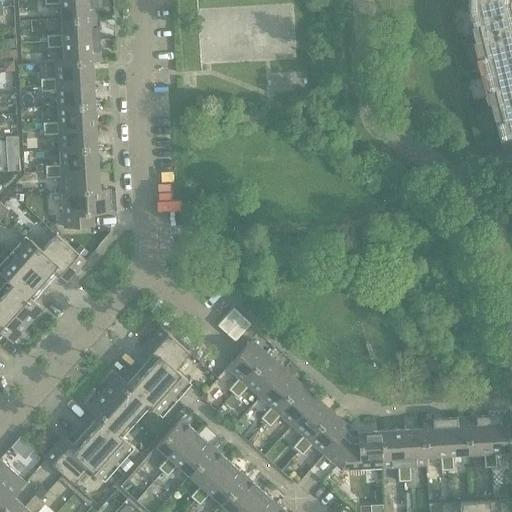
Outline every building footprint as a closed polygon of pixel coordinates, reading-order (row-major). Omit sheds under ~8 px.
[(60,0),(61,4),(62,19),(99,17),(97,0),(60,0)] [(468,0),(469,1),(469,6),(469,9),(470,14),(471,19),(471,23),(504,154),(511,152),(511,17),(508,1),(508,0),(468,0)] [(99,17),(62,19),(62,34),(55,35),(56,48),(63,47),(63,41),(100,38),(99,17)] [(55,35),(47,35),(48,48),(56,48),(55,35)] [(100,38),(63,41),(63,47),(64,61),(64,62),(92,61),(92,62),(101,61),(100,38)] [(16,39),(5,40),(5,48),(16,48),(16,39)] [(49,91),(57,91),(57,84),(93,82),(92,62),(92,61),(64,62),(64,61),(55,61),(56,78),(49,78),(49,91)] [(49,78),(41,79),(42,92),(49,91),(49,78)] [(57,84),(57,91),(58,106),(95,104),(93,82),(57,84)] [(95,104),(58,106),(59,122),(51,122),(52,135),(60,134),(59,128),(96,126),(95,104)] [(51,122),(43,123),(44,135),(52,135),(51,122)] [(59,128),(60,134),(60,149),(97,147),(96,126),(59,128)] [(97,147),(60,149),(61,165),(54,165),(54,178),(62,177),(62,171),(98,169),(97,147)] [(54,165),(46,165),(47,178),(54,178),(54,165)] [(98,169),(62,171),(62,177),(63,192),(100,190),(100,189),(98,169)] [(100,190),(63,192),(65,228),(94,226),(93,214),(110,213),(108,189),(100,189),(100,190)] [(0,221),(9,211),(0,202),(0,221)] [(57,265),(60,269),(57,273),(67,282),(86,260),(83,258),(76,251),(56,234),(42,250),(30,239),(29,241),(57,265)] [(57,265),(29,241),(0,273),(12,284),(0,297),(0,300),(28,325),(43,308),(29,296),(57,265)] [(81,246),(76,251),(83,258),(88,252),(81,246)] [(0,330),(13,342),(28,325),(0,300),(0,330)] [(161,327),(142,348),(141,348),(151,357),(155,353),(159,357),(186,381),(188,379),(176,369),(190,353),(161,327)] [(243,392),(249,386),(244,382),(268,355),(252,340),(227,367),(239,378),(234,384),(243,392)] [(268,355),(244,382),(249,386),(260,396),(285,369),(268,355)] [(118,375),(103,392),(132,418),(145,403),(157,413),(180,388),(186,381),(159,357),(152,364),(131,387),(118,375)] [(285,369),(260,396),(271,407),(266,412),(276,421),(281,415),(276,411),(301,383),(285,369)] [(276,411),(281,415),(292,425),(317,398),(301,383),(276,411)] [(234,384),(229,389),(238,398),(243,392),(234,384)] [(87,409),(101,421),(87,436),(115,461),(130,444),(118,433),(132,418),(103,392),(87,409)] [(317,398),(292,425),(303,435),(298,441),(308,450),(313,444),(308,440),(333,412),(317,398)] [(266,412),(261,418),(270,427),(276,421),(266,412)] [(308,440),(313,444),(324,454),(342,435),(346,431),(350,427),(333,412),(308,440)] [(511,437),(511,414),(488,415),(490,453),(497,452),(511,451),(511,437)] [(488,415),(467,417),(469,454),(484,453),(484,461),(497,460),(497,452),(490,453),(488,415)] [(467,417),(445,418),(447,455),(453,455),(469,454),(467,417)] [(173,471),(178,465),(173,461),(198,433),(181,418),(157,446),(169,456),(164,462),(173,471)] [(422,419),(423,428),(424,428),(425,457),(426,456),(440,456),(441,463),(454,462),(453,455),(447,455),(445,418),(422,419)] [(424,428),(423,428),(402,429),(404,466),(411,466),(427,465),(426,456),(425,457),(424,428)] [(402,429),(380,431),(383,467),(398,467),(398,474),(411,474),(411,466),(404,466),(402,429)] [(342,435),(324,454),(342,470),(383,467),(380,431),(357,432),(358,437),(353,437),(346,431),(342,435)] [(198,433),(173,461),(178,465),(190,475),(214,447),(198,433)] [(64,435),(63,436),(44,457),(74,483),(88,467),(100,478),(115,461),(87,436),(77,448),(64,435)] [(298,441),(293,447),(303,455),(308,450),(298,441)] [(214,447),(190,475),(201,485),(196,491),(205,499),(210,494),(206,489),(230,462),(214,447)] [(0,511),(14,496),(15,497),(21,491),(19,490),(26,482),(0,459),(0,511)] [(127,459),(119,467),(126,473),(127,472),(133,465),(127,459)] [(484,461),(485,468),(498,467),(497,460),(484,461)] [(158,468),(168,476),(173,471),(164,462),(158,468)] [(206,489),(210,494),(222,504),(246,476),(230,462),(206,489)] [(441,463),(441,471),(454,470),(454,462),(441,463)] [(398,474),(399,482),(412,481),(411,474),(398,474)] [(246,476),(222,504),(231,511),(243,511),(263,490),(246,476)] [(263,490),(243,511),(272,511),(279,505),(263,490)] [(191,497),(200,505),(205,499),(196,491),(191,497)] [(40,510),(45,504),(35,495),(30,501),(40,510)] [(14,496),(0,511),(29,511),(30,511),(31,511),(37,511),(40,510),(30,501),(25,507),(15,497),(14,496)] [(500,511),(499,500),(460,502),(460,511),(500,511)]
